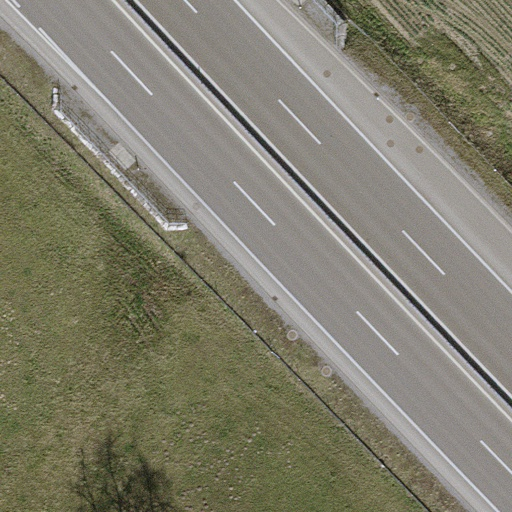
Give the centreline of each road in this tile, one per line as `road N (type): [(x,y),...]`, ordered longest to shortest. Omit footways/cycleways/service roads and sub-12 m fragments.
road 1 (motorway): [(60,0),(511,474)]
road 2 (motorway): [(511,340),(188,0)]
